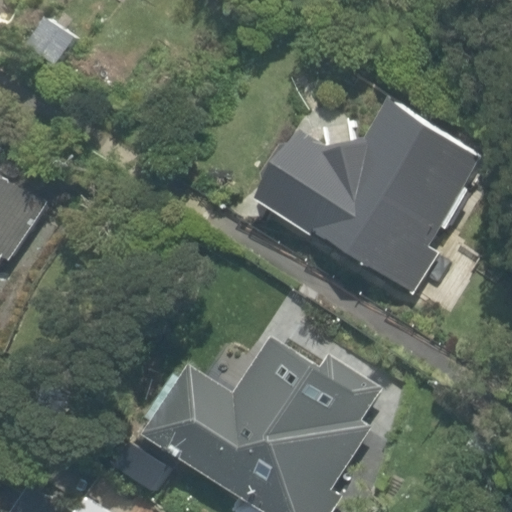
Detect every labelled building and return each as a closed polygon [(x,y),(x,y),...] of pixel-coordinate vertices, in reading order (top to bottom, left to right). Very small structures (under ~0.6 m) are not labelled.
[(328,235),(422,294),(448,255),(439,249),(453,227),(457,229),(481,192),(478,190),(498,160),(405,99),(373,147),(346,152),(314,131),(305,144),(294,146),(274,174),(277,185),(268,200),(326,238),(328,235)] [(0,276),(13,256),(18,259),(54,204),(0,167),(0,276)] [(82,223),(123,252),(142,224),(101,196),(82,223)] [(155,434),(271,511),(339,511),(350,497),(340,491),(381,428),(371,422),(392,391),(339,356),(330,369),(282,337),(244,393),(202,366),(186,389),(178,384),(160,411),(167,416),(155,434)] [(464,459),(495,477),(511,449),(511,432),(488,418),(464,459)] [(86,511),(78,511),(34,484),(16,511),(116,511),(95,499),(86,511)]
